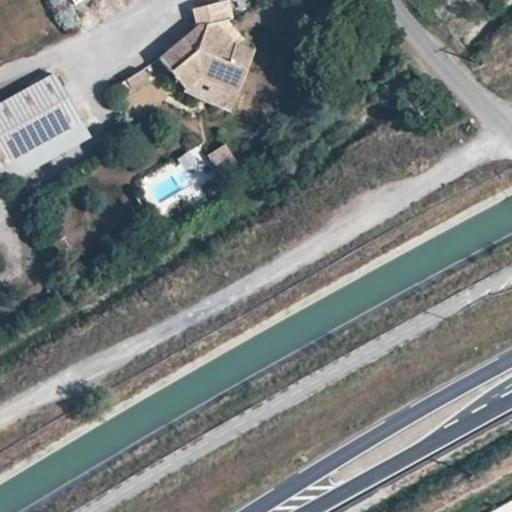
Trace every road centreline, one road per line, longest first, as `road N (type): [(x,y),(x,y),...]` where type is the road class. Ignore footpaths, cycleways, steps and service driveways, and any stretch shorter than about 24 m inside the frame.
road 1 (unclassified): [(511,132),(0,421)]
road 2 (secondary): [(511,363),(266,511)]
road 3 (secondary): [(306,511),(511,399)]
road 4 (unclassified): [(388,0),(430,54),(511,132)]
